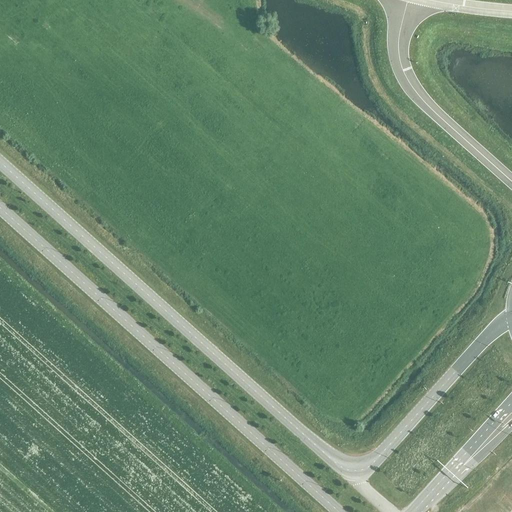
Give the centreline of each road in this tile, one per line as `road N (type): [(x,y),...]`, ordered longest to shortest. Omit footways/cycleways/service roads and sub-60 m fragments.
road 1 (secondary): [(511,317),(374,461),(346,469),(0,161)]
road 2 (secondary): [(0,205),(338,511)]
